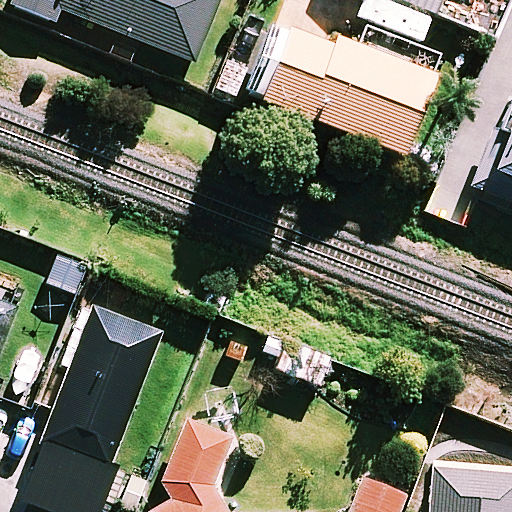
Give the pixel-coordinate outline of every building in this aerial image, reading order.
[(10,0),(6,13),(57,33),(62,20),(193,72),(221,0),(10,0)] [(428,27),(364,0),(363,0),(355,19),(420,46),(428,27)] [(507,9),(485,0),(383,0),(493,44),(507,9)] [(402,167),(441,65),(364,35),(354,63),(280,34),(251,109),(402,167)] [(471,193),(511,208),(511,97),(509,97),(471,193)] [(0,356),(15,319),(0,312),(0,356)] [(159,344),(88,317),(36,452),(45,456),(36,479),(98,502),(159,344)] [(330,362),(267,338),(255,369),(319,393),(330,362)] [(52,357),(20,345),(0,395),(0,402),(29,414),(52,357)] [(230,445),(189,430),(166,501),(161,511),(219,511),(210,496),(230,445)] [(399,511),(403,503),(363,487),(353,511),(399,511)]
